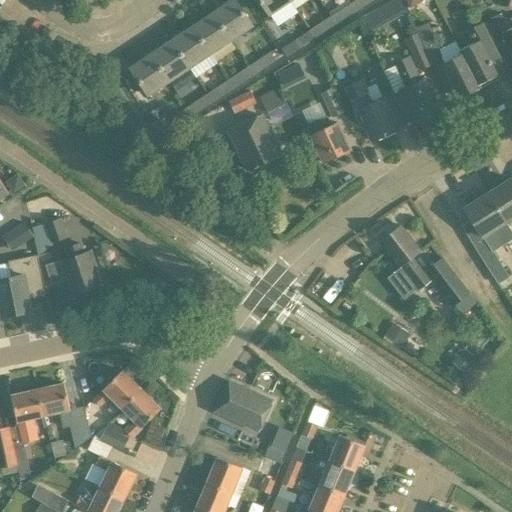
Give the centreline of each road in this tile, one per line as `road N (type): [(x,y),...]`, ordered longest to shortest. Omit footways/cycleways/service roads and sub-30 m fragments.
road 1 (residential): [(214,366),(315,240),(386,188),(511,121)]
road 2 (residential): [(0,357),(133,333),(214,366)]
road 3 (residential): [(178,0),(125,33),(92,37),(38,0)]
road 4 (residential): [(149,511),(214,366)]
